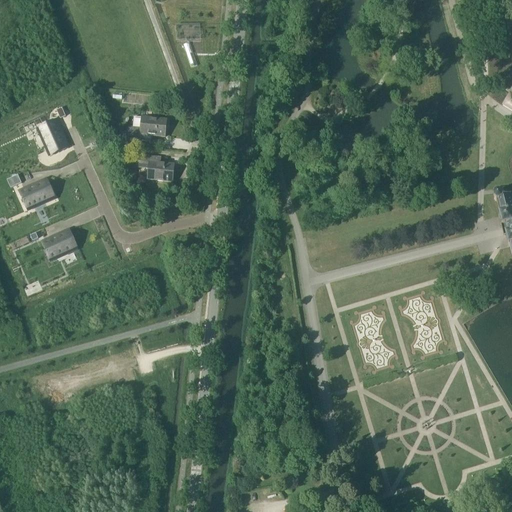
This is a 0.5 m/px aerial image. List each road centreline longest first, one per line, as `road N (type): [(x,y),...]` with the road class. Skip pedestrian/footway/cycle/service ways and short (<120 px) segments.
road 1 (tertiary): [(190,511),(241,0)]
road 2 (track): [(306,282),(277,168),(283,133),(302,102)]
